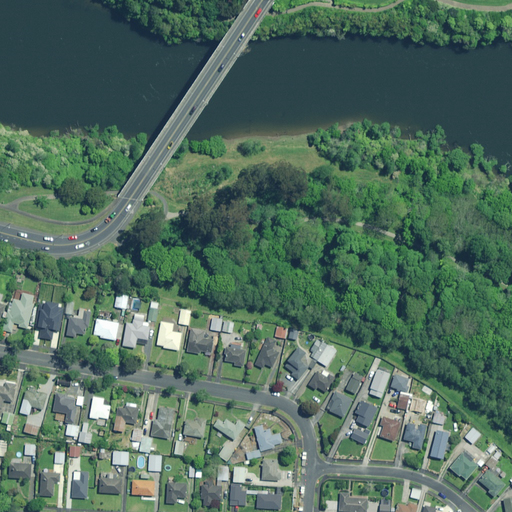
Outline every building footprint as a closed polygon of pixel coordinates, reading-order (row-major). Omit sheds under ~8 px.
[(34,297),(17,293),(15,300),(12,299),(8,314),(4,313),(2,317),(6,318),(2,331),(11,333),(14,324),(19,325),(18,328),(27,330),(33,307),(32,307),(34,297)] [(117,293),(114,307),(127,310),(130,296),(117,293)] [(159,304),(151,303),(149,321),(156,322),(159,304)] [(91,311),(79,309),(78,319),(70,318),(66,336),(76,338),(76,334),(84,336),(86,328),(88,329),(91,311)] [(191,312),(181,310),(178,324),(188,326),(191,312)] [(34,323),(33,332),(37,332),(38,329),(45,330),(45,332),(58,333),(60,318),(39,315),(38,324),(34,323)] [(144,316),(134,315),(133,325),(126,324),(123,347),(135,349),(136,343),(147,345),(150,327),(148,327),(148,324),(143,323),(144,316)] [(220,332),(222,319),(212,318),(210,331),(220,332)] [(119,324),(96,320),(94,335),(100,336),(100,338),(115,341),(119,324)] [(173,325),(161,323),(157,346),(163,347),(163,349),(179,351),(181,334),(172,333),(173,325)] [(286,330),(277,327),(274,337),(284,339),(286,330)] [(299,330),(291,329),(288,339),(297,341),(299,330)] [(204,331),(191,330),(188,353),(200,355),(200,352),(206,353),(205,356),(210,356),(212,341),(203,340),(204,331)] [(275,342),(267,338),(255,366),(263,369),(265,365),(272,369),(279,353),(272,350),(275,342)] [(336,352),(317,340),(313,345),(316,347),(310,357),(327,367),(336,352)] [(246,351),(227,348),(225,362),(234,363),(234,366),(243,368),(246,351)] [(305,354),(298,349),(288,362),(289,364),(286,368),(292,373),(291,375),(298,381),(309,367),(312,370),(316,364),(304,355),(305,354)] [(322,375),(317,372),(308,386),(316,391),(317,388),(326,393),(335,378),(324,371),(322,375)] [(389,375),(377,371),(368,395),(381,399),(389,375)] [(363,378),(354,374),(346,391),(355,395),(363,378)] [(409,379),(394,376),(391,389),(406,392),(409,379)] [(16,384),(6,382),(5,388),(0,386),(0,410),(2,411),(3,402),(13,403),(16,384)] [(47,396),(26,390),(20,413),(29,416),(31,408),(43,411),(47,396)] [(352,400),(335,392),(331,400),(334,402),(330,412),(344,419),(352,400)] [(77,397),(77,401),(65,399),(66,395),(56,393),(53,412),(66,414),(65,424),(74,425),(77,407),(82,407),(83,397),(77,397)] [(412,412),(420,413),(422,403),(411,401),(412,395),(400,393),(397,409),(405,411),(403,421),(409,422),(412,412)] [(104,399),(93,398),(89,418),(98,420),(97,425),(107,427),(110,407),(103,406),(104,399)] [(371,406),(363,402),(356,415),(359,416),(356,422),(369,428),(375,414),(369,411),(371,406)] [(140,406),(126,404),(125,409),(118,408),(114,431),(124,433),(125,424),(136,425),(140,406)] [(174,411),(161,408),(158,424),(154,423),(152,437),(168,440),(174,411)] [(445,415),(435,413),(433,423),(443,426),(445,415)] [(14,416),(4,414),(2,423),(12,426),(14,416)] [(381,432),(379,431),(377,435),(380,436),(380,438),(394,442),(400,423),(383,418),(381,426),(383,426),(381,432)] [(207,420),(198,419),(197,422),(187,420),(184,436),(204,439),(207,420)] [(246,425),(237,420),(234,426),(226,420),(223,424),(218,420),(213,427),(235,441),(246,425)] [(415,426),(408,424),(404,440),(414,443),(412,448),(421,450),(427,426),(420,425),(419,431),(414,430),(415,426)] [(39,428),(26,425),(23,433),(36,436),(39,428)] [(79,427),(67,426),(66,436),(78,437),(79,427)] [(264,431),(263,426),(254,428),(260,452),(274,449),(274,446),(282,444),(280,434),(272,436),(270,430),(264,431)] [(143,431),(133,429),(131,441),(141,443),(143,431)] [(481,435),(473,429),(465,438),(473,445),(481,435)] [(368,436),(355,430),(351,439),(364,445),(368,436)] [(449,434),(437,431),(431,457),(443,460),(449,434)] [(92,435),(80,433),(79,443),(90,444),(92,435)] [(151,439),(142,438),(140,452),(149,454),(151,439)] [(184,443),(176,441),(174,455),(182,456),(184,443)] [(497,447),(492,443),(486,450),(491,454),(497,447)] [(35,456),(36,445),(25,445),(25,456),(35,456)] [(233,453),(225,446),(218,456),(226,462),(233,453)] [(80,448),(70,447),(70,457),(79,458),(80,448)] [(260,458),(259,451),(246,454),(248,461),(260,458)] [(128,453),(113,452),(113,465),(128,466),(128,453)] [(502,455),(498,452),(493,456),(497,460),(502,455)] [(64,454),(55,454),(54,464),(64,464),(64,454)] [(478,467),(463,454),(450,469),(459,478),(460,476),(466,481),(478,467)] [(161,456),(149,456),(148,471),(160,472),(161,456)] [(497,464),(490,458),(485,465),(491,470),(497,464)] [(278,461),(263,460),(262,480),(270,481),(270,487),(279,488),(280,474),(277,474),(278,461)] [(10,463),(8,483),(22,485),(23,481),(30,482),(31,465),(10,463)] [(229,468),(217,467),(217,481),(228,481),(229,468)] [(88,473),(80,472),(80,475),(73,475),(72,499),(87,499),(88,473)] [(505,486),(489,472),(480,482),(489,491),(488,493),(494,498),(505,486)] [(63,484),(63,474),(41,473),(40,497),(53,497),(54,483),(63,484)] [(108,475),(108,479),(100,478),(99,493),(120,495),(122,480),(116,479),(116,476),(108,475)] [(155,482),(132,481),(132,496),(154,497),(155,482)] [(186,499),(187,485),(168,483),(166,504),(176,505),(177,498),(186,499)] [(221,501),(221,487),(202,486),(201,500),(203,500),(203,507),(211,507),(212,501),(221,501)] [(241,492),(241,488),(230,488),(230,506),(245,506),(246,493),(241,492)] [(421,492),(412,490),(410,498),(419,500),(421,492)] [(350,494),(340,493),(338,511),(340,511),(366,511),(368,497),(350,496),(350,494)] [(280,510),(281,496),(258,495),(257,509),(280,510)] [(505,511),(511,511),(511,499),(503,501),(505,511)]
